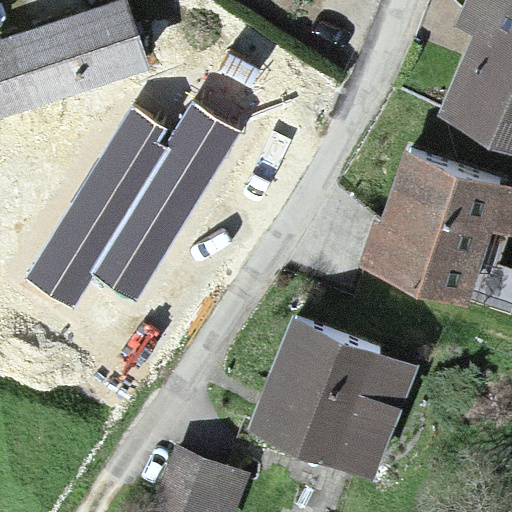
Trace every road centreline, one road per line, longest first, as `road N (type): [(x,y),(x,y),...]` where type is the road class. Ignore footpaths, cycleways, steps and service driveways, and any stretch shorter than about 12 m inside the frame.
road 1 (residential): [(391,0),(338,140),(180,400)]
road 2 (track): [(180,400),(99,511)]
